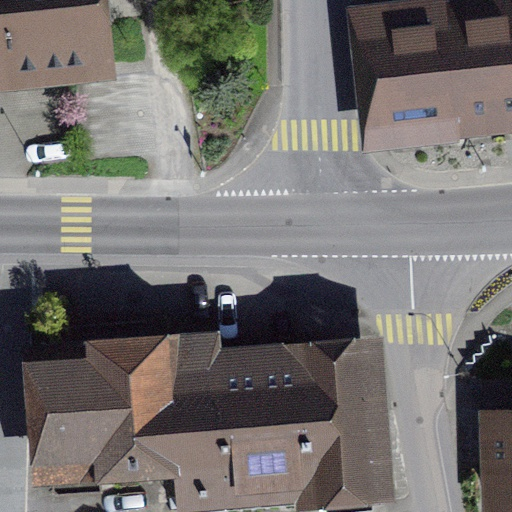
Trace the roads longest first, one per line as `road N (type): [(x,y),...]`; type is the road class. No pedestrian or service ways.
road 1 (primary): [(0,225),(319,227)]
road 2 (residential): [(442,511),(410,225)]
road 3 (residential): [(319,227),(309,0)]
